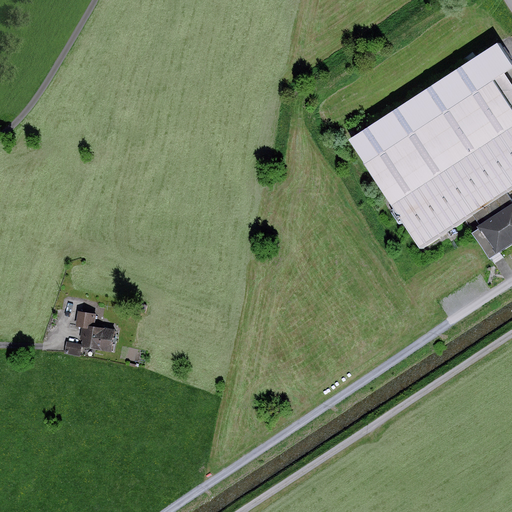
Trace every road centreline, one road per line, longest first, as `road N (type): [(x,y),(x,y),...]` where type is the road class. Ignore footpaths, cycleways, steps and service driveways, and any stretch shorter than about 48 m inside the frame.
road 1 (track): [(186,511),(511,281)]
road 2 (track): [(511,335),(249,511)]
road 3 (track): [(0,136),(41,93),(94,0)]
